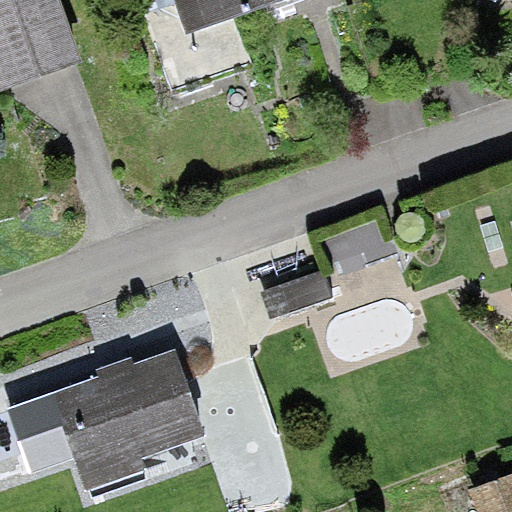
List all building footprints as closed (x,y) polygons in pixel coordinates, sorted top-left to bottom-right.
[(54,0),(0,0),(0,87),(76,61),(54,0)] [(139,0),(170,90),(251,62),(235,16),(282,0),(139,0)] [(388,0),(363,0),(347,6),(373,81),(413,68),(388,0)] [(446,0),(388,0),(413,68),(463,50),(446,0)] [(511,197),(500,201),(511,240),(511,197)] [(267,289),(277,317),(333,297),(324,269),(267,289)] [(173,353),(11,410),(32,469),(75,454),(84,480),(139,461),(137,456),(201,434),(173,353)] [(511,511),(511,475),(476,488),(484,511),(511,511)]
